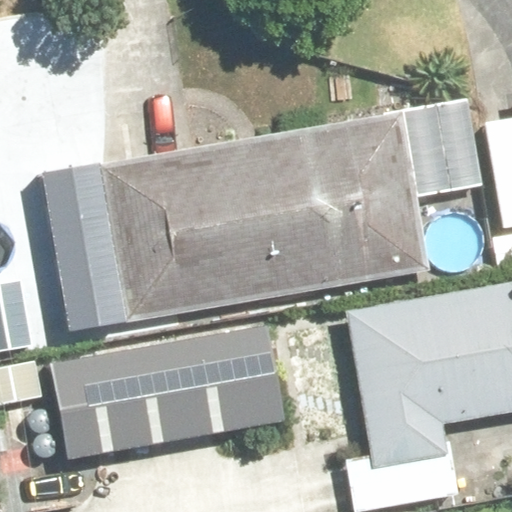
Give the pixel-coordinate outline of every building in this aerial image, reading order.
[(511,103),(477,110),(499,237),(511,235),(511,103)] [(404,199),(391,120),(87,169),(112,322),(416,272),(404,199)] [(91,227),(54,233),(62,280),(99,274),(91,227)] [(511,286),(336,315),(359,460),(334,464),(341,511),(350,511),(443,497),(431,424),(511,411),(511,286)] [(247,331),(27,367),(42,459),(263,422),(247,331)]
